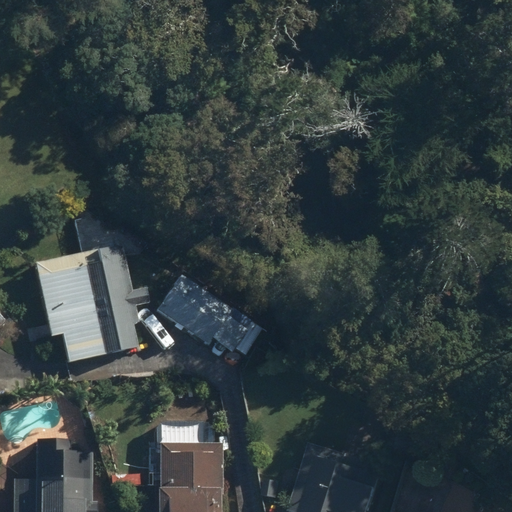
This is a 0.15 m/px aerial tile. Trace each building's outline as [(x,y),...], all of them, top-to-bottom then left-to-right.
[(122,248),(26,270),(44,344),(55,341),(61,369),(133,352),(128,328),(137,326),(133,309),(147,306),(144,293),(133,295),(122,248)] [(201,344),(203,341),(227,355),(230,350),(243,357),(258,332),(172,281),(152,315),(201,344)] [(208,425),(148,423),(147,450),(154,450),(152,495),(147,495),(146,511),(212,511),(213,498),(217,499),(219,448),(207,447),(208,425)] [(341,457),(305,444),(282,511),(364,511),(376,478),(338,466),(341,457)] [(65,445),(29,445),(29,484),(8,484),(7,511),(89,511),(90,457),(65,456),(65,445)]
